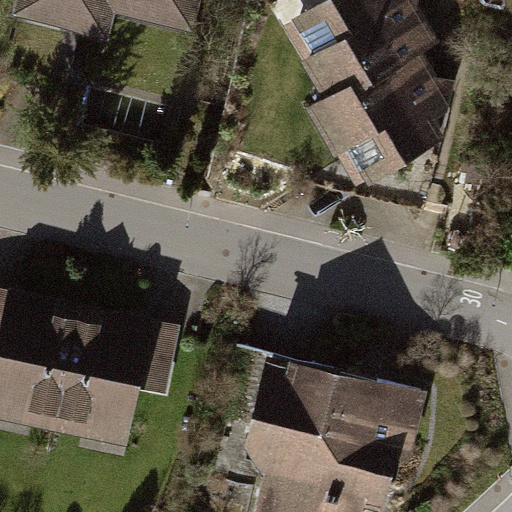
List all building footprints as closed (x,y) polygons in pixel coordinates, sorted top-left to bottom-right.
[(200,0),(7,0),(3,22),(112,48),(120,13),(193,31),(200,0)] [(396,0),(333,0),(291,21),(332,103),(425,56),(396,0)] [(464,133),(425,56),(332,103),(371,180),(464,133)] [(79,305),(6,291),(0,322),(0,431),(51,442),(79,305)] [(79,305),(51,442),(121,456),(149,320),(79,305)] [(389,511),(414,384),(266,357),(237,511),(389,511)]
